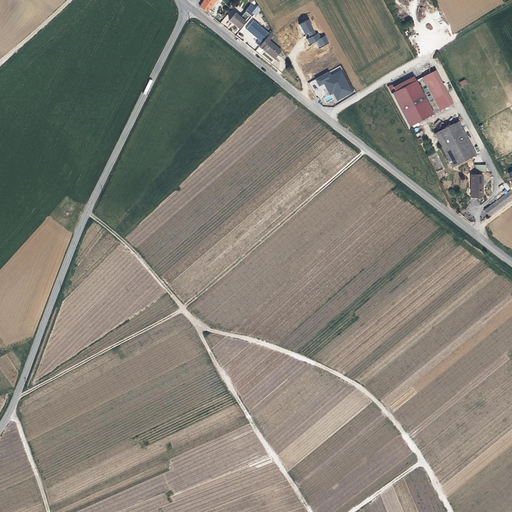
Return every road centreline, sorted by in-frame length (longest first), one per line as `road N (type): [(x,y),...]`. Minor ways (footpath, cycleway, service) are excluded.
road 1 (track): [(15,398),(182,308),(195,322),(272,344),(351,380),(408,434),(452,511)]
road 2 (tertiary): [(0,428),(76,236),(189,7)]
road 3 (tertiary): [(189,7),(511,261)]
road 4 (track): [(310,511),(195,322)]
road 5 (track): [(182,308),(87,212)]
